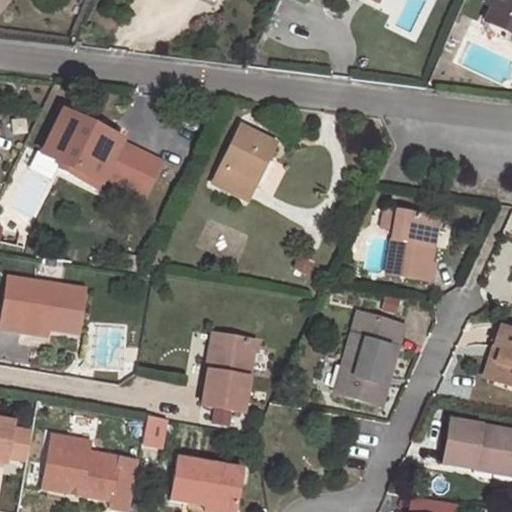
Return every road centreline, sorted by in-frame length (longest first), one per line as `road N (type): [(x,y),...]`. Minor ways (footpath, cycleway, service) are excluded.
road 1 (residential): [(0,55),(511,118)]
road 2 (residential): [(458,303),(353,511)]
